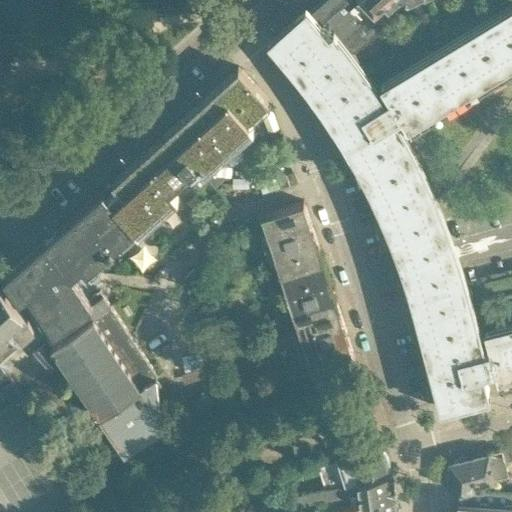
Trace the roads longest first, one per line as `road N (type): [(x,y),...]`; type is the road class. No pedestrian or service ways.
road 1 (residential): [(357,281),(303,119),(248,45),(217,24)]
road 2 (unclassified): [(0,222),(217,24)]
road 3 (residential): [(413,446),(357,281)]
road 4 (residential): [(357,281),(511,236)]
